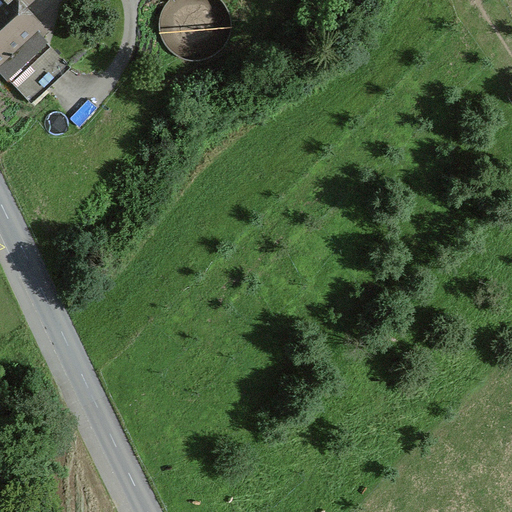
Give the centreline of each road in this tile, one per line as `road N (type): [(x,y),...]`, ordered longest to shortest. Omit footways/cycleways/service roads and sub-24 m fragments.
road 1 (tertiary): [(0,202),(148,511)]
road 2 (unknown): [(122,0),(127,34),(110,73),(93,86),(62,86)]
